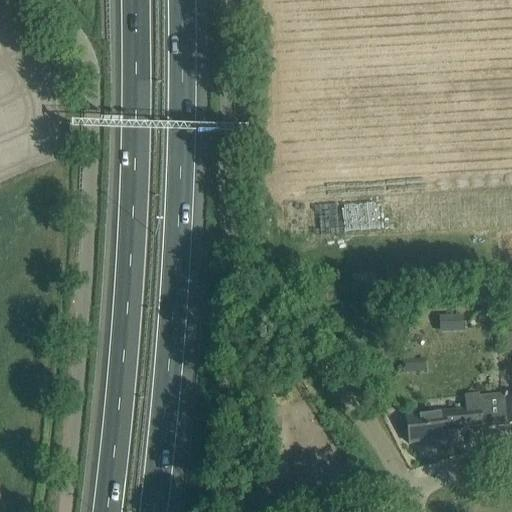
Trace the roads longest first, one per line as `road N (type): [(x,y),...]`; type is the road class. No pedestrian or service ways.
road 1 (unclassified): [(409,498),(348,395),(237,251),(227,225),(227,0)]
road 2 (unclassified): [(70,511),(93,98),(76,52),(39,0)]
road 3 (motorway): [(136,0),(131,259),(107,511)]
road 4 (motorway): [(153,511),(176,267),(182,0)]
